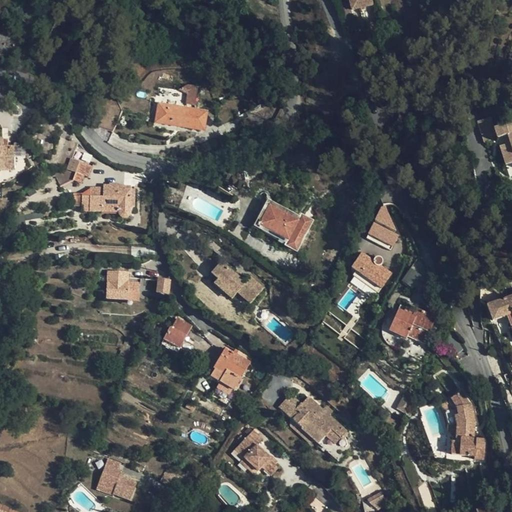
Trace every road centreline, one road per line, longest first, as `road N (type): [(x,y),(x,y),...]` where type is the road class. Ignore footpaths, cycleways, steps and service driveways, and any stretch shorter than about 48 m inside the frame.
road 1 (residential): [(511,478),(495,396),(327,0)]
road 2 (residential): [(283,0),(293,79),(286,117),(249,143),(184,166),(121,158),(96,146),(50,95),(0,73)]
